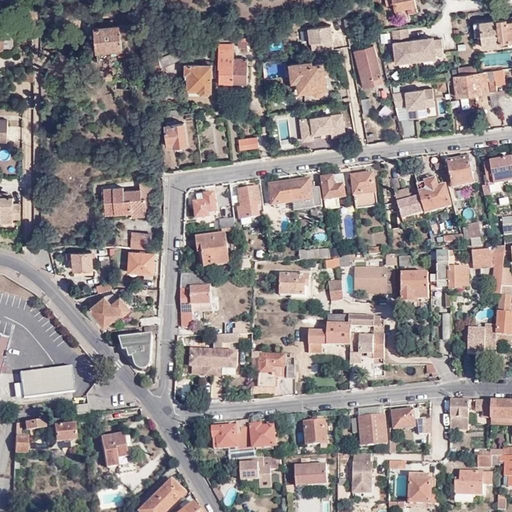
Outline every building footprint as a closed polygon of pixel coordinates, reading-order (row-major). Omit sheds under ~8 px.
[(419,14),(416,0),(379,0),(381,5),(391,3),(394,19),(419,14)] [(57,14),(56,6),(44,6),(44,15),(57,14)] [(511,40),(511,19),(507,20),(507,18),(474,22),(475,36),(482,36),(483,48),(494,47),(493,43),(511,40)] [(94,22),(95,28),(90,29),(93,55),(120,53),(118,39),(134,37),(133,24),(109,26),(108,21),(94,22)] [(333,36),(331,27),(321,28),(322,37),(333,36)] [(413,40),(408,40),(408,41),(405,41),(405,36),(408,36),(407,28),(392,30),(396,62),(416,60),(413,40)] [(381,42),(390,41),(389,32),(380,33),(381,42)] [(413,40),(416,60),(435,58),(435,55),(443,54),(441,39),(433,40),(433,37),(427,38),(428,41),(424,42),(424,39),(413,40)] [(247,49),(247,38),(238,38),(238,49),(247,49)] [(333,45),(335,54),(345,52),(343,43),(333,45)] [(384,80),(372,44),(353,50),(364,86),(384,80)] [(234,47),(219,47),(218,69),(220,69),(220,84),(247,85),(248,60),(234,60),(234,47)] [(159,59),(157,50),(145,53),(149,72),(162,69),(181,61),(177,52),(163,58),(159,59)] [(345,52),(335,54),(336,62),(347,60),(345,52)] [(289,65),(292,81),(296,80),(297,85),(298,91),(311,89),(311,92),(313,95),(316,95),(319,96),(322,93),(323,90),(323,88),(326,87),(323,64),(311,66),(310,62),(289,65)] [(212,93),(212,65),(186,65),(186,75),(188,75),(189,90),(200,90),(200,92),(202,92),(202,94),(211,94),(211,93),(212,93)] [(475,66),(457,68),(458,74),(476,72),(475,66)] [(493,70),(495,84),(505,83),(502,69),(493,70)] [(492,107),(500,106),(495,84),(493,70),(476,72),(458,74),(453,75),(457,97),(481,93),(480,82),(489,80),(491,91),(489,92),(492,107)] [(408,119),(421,118),(420,108),(425,107),(425,104),(433,102),(431,89),(405,93),(408,119)] [(392,95),(395,107),(403,106),(402,93),(392,95)] [(373,111),(370,97),(362,99),(365,113),(373,111)] [(455,97),(455,106),(468,107),(468,97),(455,97)] [(286,99),(271,100),(272,109),(287,108),(286,99)] [(328,143),(327,136),(345,135),(344,113),(299,116),(301,145),(328,143)] [(298,114),(277,115),(278,139),(299,138),(298,114)] [(188,145),(185,123),(166,126),(169,147),(175,146),(175,148),(177,150),(179,151),(182,151),(184,151),(186,149),(187,148),(188,145)] [(473,184),(469,159),(448,163),(452,188),(473,184)] [(489,186),(483,187),(484,196),(490,195),(490,189),(499,187),(499,184),(511,182),(511,159),(485,163),(489,186)] [(377,205),(373,174),(351,176),(356,208),(377,205)] [(344,185),(343,176),(322,178),(326,209),(339,207),(338,197),(344,196),(342,185),(344,185)] [(311,180),(290,183),(293,203),(294,210),(321,207),(318,188),(312,189),(311,180)] [(428,191),(418,194),(419,196),(424,212),(424,215),(450,208),(444,187),(436,189),(433,180),(425,182),(428,191)] [(131,210),(146,209),(145,199),(153,198),(151,181),(139,182),(140,190),(123,191),(123,187),(103,189),(105,215),(131,214),(131,210)] [(425,182),(416,184),(418,194),(428,191),(425,182)] [(293,203),(290,183),(270,186),(272,206),(293,203)] [(261,206),(258,188),(239,191),(242,209),(238,209),(240,220),(260,217),(258,206),(261,206)] [(457,190),(457,198),(472,197),(471,189),(457,190)] [(410,199),(409,197),(407,190),(394,193),(401,219),(424,212),(419,196),(410,199)] [(0,192),(0,214),(1,215),(1,221),(13,221),(13,217),(20,218),(21,203),(14,203),(14,197),(9,196),(2,196),(2,193),(0,192)] [(49,192),(41,193),(41,204),(49,204),(49,192)] [(217,213),(213,194),(194,197),(197,219),(208,218),(208,214),(217,213)] [(147,217),(146,209),(131,210),(131,214),(132,218),(147,217)] [(504,236),(511,234),(511,217),(502,218),(504,236)] [(235,228),(234,219),(220,221),(221,230),(235,228)] [(463,227),(465,241),(482,238),(480,225),(463,227)] [(230,264),(225,234),(196,238),(198,253),(203,252),(205,268),(230,264)] [(462,241),(460,235),(443,238),(444,243),(462,241)] [(129,236),(129,250),(149,251),(150,237),(129,236)] [(502,270),(504,246),(489,248),(489,251),(473,252),(473,268),(490,268),(490,255),(496,255),(493,284),(492,294),(500,295),(501,289),(502,270)] [(331,257),(330,249),(300,251),(301,259),(331,257)] [(430,252),(430,254),(437,254),(437,275),(434,275),(434,288),(446,288),(446,294),(444,294),(445,307),(450,307),(449,290),(449,250),(430,252)] [(454,250),(449,250),(449,290),(458,290),(458,288),(468,288),(468,268),(454,268),(454,250)] [(129,273),(143,274),(151,274),(152,255),(129,254),(129,273)] [(67,255),(67,261),(72,261),(72,270),(92,270),(91,255),(67,255)] [(348,260),(347,256),(344,256),(345,258),(339,258),(340,267),(349,267),(348,260)] [(412,266),(412,257),(398,257),(399,267),(412,266)] [(340,267),(339,258),(327,259),(328,268),(340,267)] [(110,273),(109,263),(101,264),(102,273),(110,273)] [(355,289),(367,290),(380,290),(380,294),(387,294),(388,268),(355,267),(355,289)] [(387,294),(396,294),(396,268),(388,268),(387,294)] [(502,270),(501,289),(511,289),(511,281),(510,281),(510,270),(502,270)] [(427,299),(427,273),(403,274),(402,302),(417,302),(417,299),(427,299)] [(309,275),(281,274),(280,295),(309,296),(309,275)] [(181,276),(179,308),(181,329),(193,329),(192,312),(211,311),(211,297),(217,297),(216,286),(211,287),(210,275),(181,276)] [(344,299),(342,280),(329,282),(331,302),(338,302),(344,299)] [(98,289),(99,294),(111,291),(111,285),(98,289)] [(121,298),(117,301),(113,305),(105,297),(104,295),(88,308),(104,326),(120,315),(122,316),(130,310),(121,298)] [(113,305),(117,301),(112,295),(105,297),(113,305)] [(497,335),(511,336),(511,332),(511,313),(509,313),(510,296),(500,295),(498,325),(497,335)] [(321,345),(350,346),(350,334),(351,325),(351,316),(351,314),(346,314),(329,314),(328,330),(309,330),(308,343),(299,343),(298,374),(308,374),(309,353),(321,354),(321,345)] [(441,340),(450,340),(450,314),(445,314),(441,314),(441,340)] [(376,317),(351,316),(351,325),(376,325),(376,317)] [(216,328),(217,335),(238,334),(250,334),(250,322),(236,322),(236,328),(233,329),(233,328),(216,328)] [(469,329),(468,354),(484,355),(485,350),(496,350),(496,341),(497,335),(498,325),(485,325),(485,330),(469,329)] [(217,335),(214,336),(214,344),(221,344),(238,344),(238,334),(217,335)] [(350,346),(350,353),(372,354),(372,359),(384,359),(384,335),(373,335),(373,338),(361,338),(361,335),(350,334),(350,346)] [(152,336),(120,339),(123,352),(127,352),(130,359),(133,358),(136,366),(138,369),(140,372),(143,372),(146,372),(150,369),(151,367),(152,336)] [(212,377),(213,352),(191,350),(190,367),(205,368),(204,376),(212,377)] [(221,352),(213,352),(212,377),(220,378),(221,369),(237,370),(238,353),(221,352)] [(252,355),(252,373),(259,373),(260,370),(261,370),(261,355),(252,355)] [(260,370),(259,373),(259,388),(276,389),(276,379),(284,379),(285,358),(283,357),(261,355),(261,370),(260,370)] [(427,373),(436,373),(432,365),(427,365),(427,373)] [(71,366),(20,373),(23,399),(74,392),(71,366)] [(286,379),(295,380),(295,367),(287,367),(286,379)] [(467,429),(469,400),(452,399),(451,400),(451,429),(467,429)] [(491,418),(492,401),(476,400),(475,409),(488,410),(487,418),(491,418)] [(491,425),(511,425),(511,401),(492,401),(491,418),(491,425)] [(75,416),(88,414),(87,406),(74,407),(75,416)] [(385,415),(384,407),(359,409),(360,418),(385,415)] [(421,434),(430,433),(431,417),(421,418),(420,409),(394,411),(396,428),(417,426),(416,419),(419,418),(421,434)] [(388,442),(385,415),(360,418),(362,433),(362,438),(359,438),(359,445),(388,442)] [(362,433),(360,418),(352,419),(354,433),(362,433)] [(47,429),(46,420),(27,423),(27,431),(47,429)] [(308,445),(328,443),(326,421),(305,422),(308,445)] [(263,424),(252,425),(252,428),(242,429),(243,434),(242,434),(243,447),(243,448),(277,446),(275,426),(263,427),(263,424)] [(57,443),(76,442),(74,425),(55,427),(57,443)] [(237,426),(214,428),(215,448),(238,446),(238,449),(243,448),(243,447),(242,434),(237,435),(237,426)] [(128,458),(124,435),(101,438),(105,469),(116,467),(115,459),(128,458)] [(15,437),(15,451),(26,452),(27,438),(15,437)] [(500,456),(511,456),(511,448),(506,448),(506,451),(490,451),(490,456),(492,456),(500,456)] [(492,468),(492,456),(490,456),(487,456),(482,455),(478,455),(477,468),(492,468)] [(511,456),(500,456),(500,462),(505,462),(505,476),(509,477),(509,488),(511,487),(511,456)] [(241,460),(243,480),(260,479),(261,487),(261,488),(272,487),(271,469),(282,468),(281,457),(263,458),(259,458),(254,459),(244,460),(241,460)] [(372,464),(372,457),(354,457),(354,493),(372,493),(373,464),(372,464)] [(329,484),(328,464),(296,466),(298,486),(329,484)] [(456,494),(483,495),(483,483),(493,484),(493,474),(460,472),(460,482),(456,482),(456,494)] [(431,495),(432,476),(410,475),(410,504),(432,505),(432,504),(436,504),(436,495),(431,495)] [(261,487),(260,479),(243,480),(243,489),(261,487)] [(138,511),(166,511),(185,495),(170,480),(138,511)] [(199,511),(192,503),(180,511),(199,511)]
